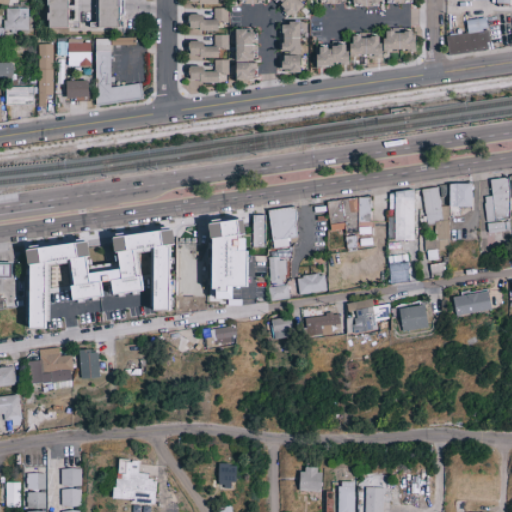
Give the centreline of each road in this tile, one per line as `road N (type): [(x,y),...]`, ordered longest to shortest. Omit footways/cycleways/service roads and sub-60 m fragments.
road 1 (residential): [(0,348),(511,272)]
road 2 (tertiary): [(0,136),(511,61)]
road 3 (secondary): [(0,233),(511,162)]
road 4 (residential): [(0,447),(213,424),(511,432)]
road 5 (secondary): [(511,133),(53,201)]
